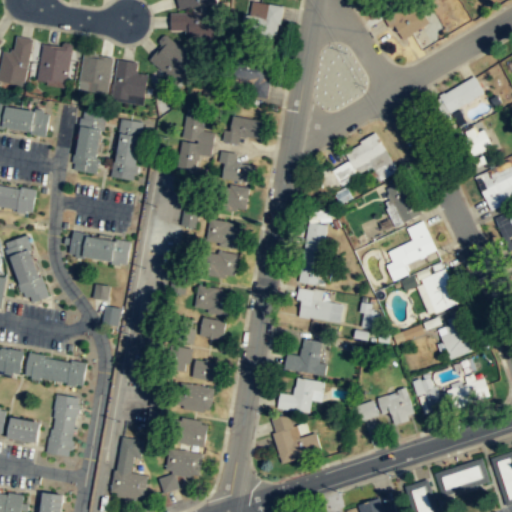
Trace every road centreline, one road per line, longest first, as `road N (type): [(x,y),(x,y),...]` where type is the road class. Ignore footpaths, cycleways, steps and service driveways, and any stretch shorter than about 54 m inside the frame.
road 1 (residential): [(314,0),(226,511)]
road 2 (residential): [(329,0),(435,171),(511,354)]
road 3 (tertiary): [(511,417),(226,511)]
road 4 (residential): [(511,17),(291,143)]
